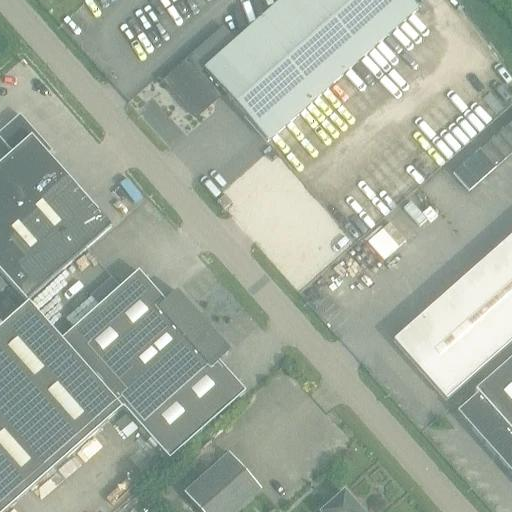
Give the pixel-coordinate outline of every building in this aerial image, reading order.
[(187,62),(163,83),(195,119),(219,98),(217,96),(222,92),(267,143),(417,10),(408,0),(282,0),(234,43),(223,30),(187,62)] [(0,133),(0,140),(12,154),(0,165),(0,274),(26,304),(111,229),(48,157),(52,153),(20,116),(0,133)] [(511,152),(511,136),(504,127),(485,144),(502,162),(511,152)] [(216,203),(223,211),(231,204),(224,197),(216,203)] [(511,236),(392,342),(445,402),(511,343),(511,236)] [(164,303),(137,273),(60,342),(27,305),(1,328),(0,329),(0,511),(5,511),(122,410),(168,461),(244,394),(218,364),(229,353),(176,293),(164,303)] [(511,359),(474,393),(477,396),(456,414),(511,476),(511,359)] [(124,418),(116,425),(127,437),(135,430),(124,418)] [(236,511),(260,491),(228,455),(183,495),(198,511),(236,511)] [(358,511),(343,495),(323,511),(358,511)]
